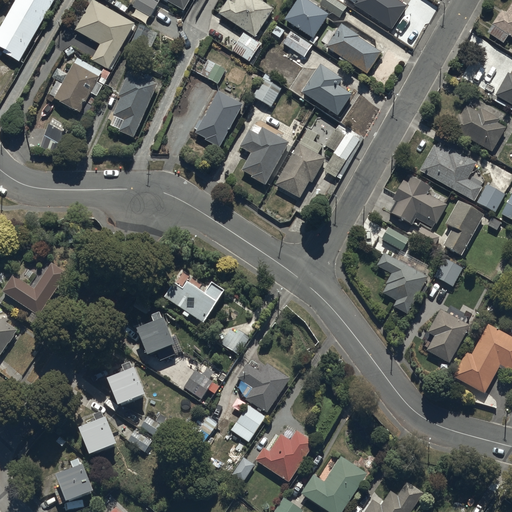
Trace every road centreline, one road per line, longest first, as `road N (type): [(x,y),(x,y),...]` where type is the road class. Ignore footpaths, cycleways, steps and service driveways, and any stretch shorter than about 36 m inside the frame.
road 1 (residential): [(304,282),(464,0)]
road 2 (residential): [(0,444),(105,317),(144,189)]
road 3 (residential): [(304,282),(414,410),(511,446)]
road 4 (residential): [(144,189),(193,207),(304,282)]
road 5 (residential): [(0,169),(46,189),(144,189)]
